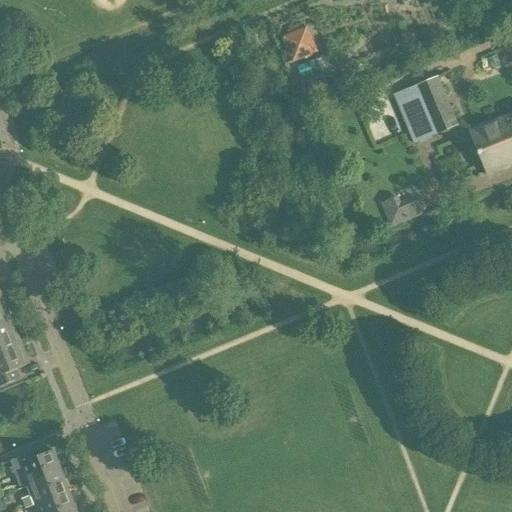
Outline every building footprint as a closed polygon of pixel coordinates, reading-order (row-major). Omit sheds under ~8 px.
[(316,52),(306,29),(284,39),(293,61),(316,52)] [(394,96),(414,144),(457,126),(437,78),(394,96)] [(511,115),(469,133),(487,176),(511,165),(511,115)] [(397,198),(382,204),(391,226),(421,214),(415,199),(400,205),(397,198)] [(0,328),(8,325),(6,320),(10,319),(4,304),(0,305),(0,328)] [(0,352),(21,344),(14,328),(10,330),(8,325),(0,328),(0,352)] [(21,344),(0,352),(0,387),(20,380),(16,371),(25,367),(23,362),(27,360),(21,344)] [(17,490),(27,486),(62,473),(54,452),(32,460),(30,454),(7,463),(17,490)] [(27,486),(35,507),(70,493),(62,473),(27,486)] [(35,507),(36,511),(76,511),(70,493),(35,507)] [(7,494),(0,496),(0,501),(2,506),(10,503),(7,494)]
